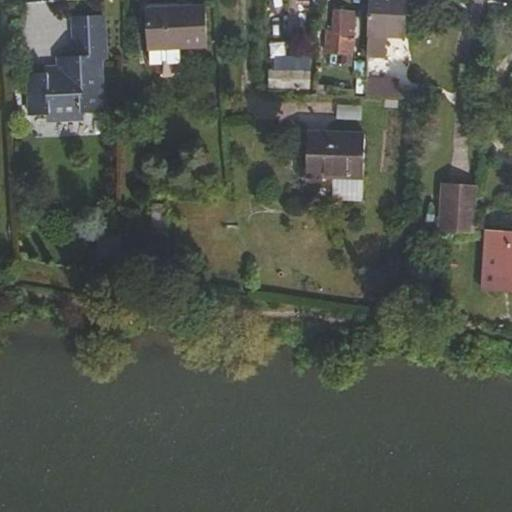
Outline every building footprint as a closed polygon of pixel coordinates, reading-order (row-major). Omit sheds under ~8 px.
[(44,58),(44,55),(25,56),(26,94),(42,93),(48,100),(72,100),(78,92),(99,91),(97,38),(102,38),(100,0),(69,0),(71,39),(63,39),(64,58),(44,58)] [(147,0),(144,0),(146,40),(206,37),(204,0),(147,0)] [(400,30),(400,0),(364,0),(363,28),(381,29),(400,30)] [(323,6),(321,28),(340,29),(342,7),(323,6)] [(380,49),(381,29),(363,28),(363,49),(380,49)] [(44,49),(44,55),(44,58),(64,58),(63,39),(55,39),(55,49),(44,49)] [(267,61),(266,77),(303,79),(304,63),(267,61)] [(361,92),(391,93),(391,74),(362,74),(361,92)] [(308,123),(305,162),(361,166),(363,127),(308,123)] [(436,185),(471,187),(472,177),(436,174),(436,185)] [(471,187),(436,185),(434,220),(469,222),(471,187)] [(511,226),(487,224),(484,268),(511,270),(511,226)] [(350,229),(350,248),(376,249),(376,230),(350,229)] [(100,259),(119,259),(119,236),(100,236),(100,259)]
